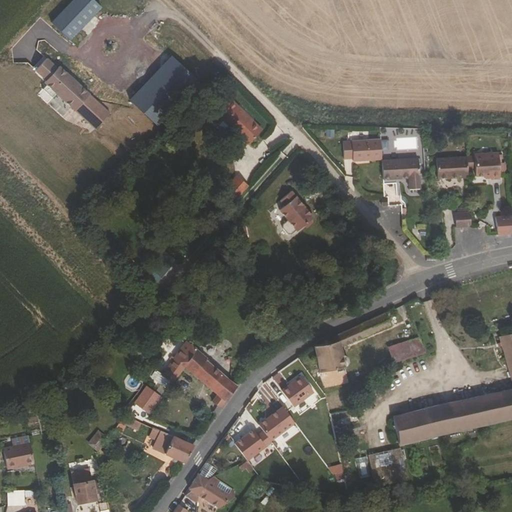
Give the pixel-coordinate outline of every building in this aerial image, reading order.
[(70,39),(102,6),(96,0),(70,0),(50,21),(70,39)] [(172,54),(129,98),(156,125),(181,100),(174,93),(193,74),(172,54)] [(262,129),(230,100),(216,115),(247,145),(262,129)] [(354,165),(382,163),(381,144),(343,146),(345,163),(354,162),(354,165)] [(498,156),(474,158),(474,161),(475,170),(476,179),(485,179),(490,178),(491,181),(491,182),(500,181),(500,176),(499,166),(498,156)] [(467,161),(436,163),(437,182),(468,180),(467,170),(467,166),(467,161)] [(475,170),(474,161),(467,161),(467,166),(467,170),(475,170)] [(418,162),(383,164),(384,183),(409,181),(410,192),(420,191),(418,162)] [(287,220),(282,225),(282,228),(287,235),(290,235),(296,230),(296,231),(313,217),(290,191),(279,201),(284,206),(278,210),(287,220)] [(455,215),(456,230),(471,229),(470,214),(455,215)] [(511,215),(497,216),(497,232),(511,232),(511,215)] [(129,256),(125,261),(134,269),(138,264),(129,256)] [(150,267),(145,273),(152,279),(157,273),(150,267)] [(142,276),(153,284),(155,282),(152,279),(145,273),(142,276)] [(384,313),(322,343),(322,346),(313,347),(319,373),(345,368),(344,366),(348,363),(347,358),(342,356),(340,349),(390,327),(385,314),(384,313)] [(511,333),(498,338),(511,384),(511,389),(392,416),(398,445),(511,417),(511,333)] [(418,337),(387,348),(392,364),(425,353),(418,337)] [(151,378),(167,391),(183,369),(197,351),(186,342),(162,376),(156,372),(151,378)] [(197,351),(183,369),(216,395),(211,402),(218,408),(219,407),(220,408),(237,386),(205,360),(207,359),(197,351)] [(303,374),(282,388),(293,406),(315,392),(303,374)] [(144,391),(135,404),(148,413),(159,397),(149,390),(147,393),(144,391)] [(258,424),(263,430),(270,441),(295,423),(283,406),(258,424)] [(131,425),(130,427),(137,431),(141,423),(121,415),(120,419),(131,425)] [(155,441),(152,448),(164,454),(164,455),(184,464),(193,446),(152,428),(148,438),(155,441)] [(256,429),(236,442),(248,459),(271,442),(270,441),(263,430),(259,433),(256,429)] [(105,446),(102,436),(90,439),(93,450),(105,446)] [(34,465),(29,443),(2,449),(7,470),(34,465)] [(400,472),(398,460),(402,459),(399,449),(387,452),(389,464),(381,466),(377,454),(368,456),(375,487),(406,480),(404,471),(400,472)] [(367,457),(358,457),(359,476),(368,476),(367,457)] [(249,461),(239,464),(242,473),(252,470),(249,461)] [(199,476),(207,481),(212,479),(217,471),(208,464),(199,476)] [(331,467),(336,481),(345,478),(341,464),(331,467)] [(198,475),(198,476),(188,489),(189,490),(185,496),(196,504),(197,497),(207,481),(199,476),(198,475)] [(97,500),(92,480),(72,484),(76,504),(97,500)] [(197,497),(217,509),(233,498),(207,481),(197,497)] [(7,507),(34,506),(33,491),(7,492),(7,507)]
